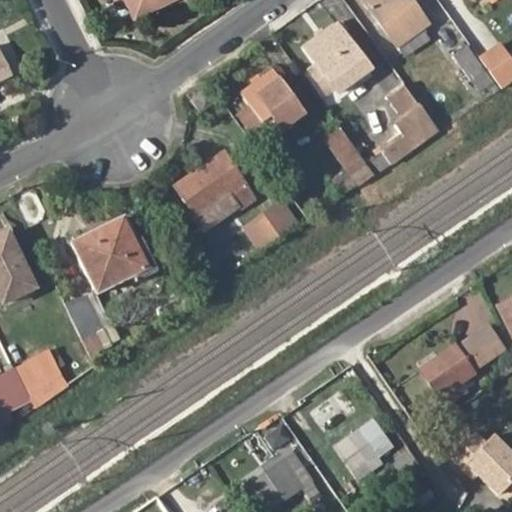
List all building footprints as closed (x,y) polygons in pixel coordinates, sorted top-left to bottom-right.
[(128,0),(135,13),(161,0),(128,0)] [(361,0),(395,46),(426,24),(408,0),(361,0)] [(305,50),(339,95),(371,71),(338,25),(305,50)] [(450,58),(476,92),(490,82),(465,47),(450,58)] [(0,80),(12,74),(0,48),(0,80)] [(511,63),(504,52),(485,64),(500,86),(511,77),(511,63)] [(253,109),(263,124),(271,118),(274,122),(283,134),(308,117),(275,71),(242,95),(253,109)] [(202,82),(187,93),(200,111),(215,100),(202,82)] [(388,97),(405,121),(419,111),(402,86),(388,97)] [(263,124),(253,109),(245,115),(258,134),(274,122),(271,118),(263,124)] [(322,141),(343,170),(330,180),(342,197),(373,175),(340,129),(322,141)] [(225,153),(175,188),(197,219),(247,184),(225,153)] [(259,254),(299,225),(280,199),(240,228),(259,254)] [(121,217),(89,233),(92,240),(124,224),(121,217)] [(92,240),(89,233),(70,243),(94,294),(146,269),(124,224),(92,240)] [(9,233),(0,237),(0,244),(12,239),(9,233)] [(0,244),(0,297),(3,304),(36,287),(12,239),(0,244)] [(511,296),(499,304),(511,330),(511,296)] [(488,327),(464,344),(479,368),(506,351),(488,327)] [(473,372),(457,348),(453,343),(421,367),(445,405),(464,391),(458,382),(473,372)] [(464,344),(457,348),(473,372),(479,368),(464,344)] [(11,369),(25,399),(59,382),(45,352),(11,369)] [(0,411),(25,399),(11,369),(0,374),(0,411)] [(343,443),(371,468),(395,443),(367,417),(343,443)] [(485,443),(474,432),(450,456),(462,467),(466,463),(477,474),(498,495),(509,484),(511,487),(511,455),(492,435),(485,443)] [(287,449),(277,456),(297,486),(307,478),(287,449)] [(277,456),(242,479),(262,509),(297,486),(277,456)] [(466,463),(462,467),(473,478),(477,474),(466,463)] [(413,511),(414,511),(436,496),(416,470),(394,487),(413,511)] [(498,495),(509,505),(511,501),(511,487),(509,484),(498,495)]
